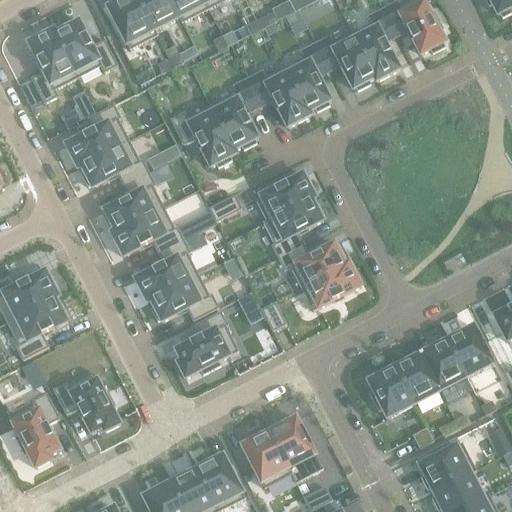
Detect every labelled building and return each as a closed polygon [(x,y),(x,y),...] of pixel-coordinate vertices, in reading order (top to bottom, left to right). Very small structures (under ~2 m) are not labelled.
[(157,40),(136,0),(120,0),(117,2),(119,6),(108,11),(130,54),(157,40)] [(183,26),(169,0),(136,0),(157,40),(158,39),(155,34),(180,21),(182,27),(183,26)] [(209,13),(202,0),(169,0),(183,26),(209,13)] [(234,0),(202,0),(209,13),(234,0)] [(511,0),(484,0),(489,9),(493,7),(499,18),(501,17),(503,21),(511,16),(511,0)] [(444,33),(435,15),(431,17),(422,1),(399,12),(396,7),(384,13),(397,39),(408,33),(414,44),(421,58),(431,53),(433,57),(446,51),(444,47),(446,46),(440,35),(444,33)] [(392,56),(386,45),(397,39),(384,13),(371,20),(374,26),(353,37),(378,85),(400,73),(391,56),(392,56)] [(273,16),(257,24),(262,33),(265,31),(274,26),(278,24),(273,16)] [(118,69),(103,40),(91,46),(87,38),(87,39),(80,25),(77,26),(75,23),(62,30),(64,33),(56,37),(54,34),(78,82),(101,70),(105,76),(118,69)] [(262,33),(257,24),(252,27),(257,35),(262,33)] [(274,26),(265,31),(269,40),(278,35),(274,26)] [(78,82),(54,34),(49,37),(47,33),(33,41),(35,44),(29,47),(38,64),(43,76),(32,82),(45,107),(59,100),(56,94),(78,82)] [(378,85),(353,37),(332,48),(329,41),(316,48),(329,74),(341,68),(354,93),(356,92),(358,95),(371,88),(369,85),(375,82),(377,85),(378,85)] [(219,55),(228,50),(223,39),(214,44),(219,55)] [(331,105),(318,80),(329,74),(316,48),(303,55),(307,61),(286,72),(310,120),(312,119),(310,116),(315,113),(317,116),(330,109),(329,106),(331,105)] [(179,57),(175,50),(165,54),(169,62),(179,57)] [(180,57),(169,63),(174,72),(184,66),(180,57)] [(169,63),(158,68),(163,77),(174,72),(169,63)] [(310,120),(286,72),(265,83),(262,76),(249,83),(262,108),(273,103),(279,114),(280,114),(288,131),(310,120)] [(262,108),(249,83),(238,88),(251,114),(262,108)] [(30,90),(28,84),(20,88),(24,96),(29,94),(30,90)] [(152,90),(147,92),(147,93),(152,102),(157,99),(152,90)] [(96,117),(85,95),(73,101),(77,108),(74,113),(62,120),(67,131),(96,117)] [(252,128),(246,117),(245,117),(235,98),(211,111),(236,158),(237,158),(235,154),(242,150),(244,154),(257,147),(256,144),(258,142),(251,128),(252,128)] [(78,171),(130,145),(119,123),(122,122),(115,109),(97,118),(89,122),(95,134),(84,139),(84,140),(67,149),(78,171)] [(236,158),(211,111),(188,122),(185,116),(171,123),(184,149),(196,142),(202,154),(203,154),(211,171),(217,168),(218,171),(233,164),(231,161),(236,158)] [(150,177),(143,164),(140,165),(130,145),(78,171),(79,172),(82,170),(85,176),(82,178),(88,191),(92,189),(93,191),(118,178),(124,190),(150,177)] [(113,238),(165,212),(154,191),(156,189),(150,177),(124,190),(130,201),(105,214),(106,216),(103,218),(111,234),(114,232),(116,235),(113,237),(113,238)] [(309,204),(315,200),(304,178),(287,187),(275,193),(256,203),(267,224),(264,226),(264,227),(309,204)] [(217,226),(242,212),(235,199),(210,212),(211,214),(217,226)] [(298,237),(323,224),(322,222),(325,220),(318,207),(315,209),(312,203),(316,201),(315,200),(309,204),(264,227),(275,248),(272,249),(279,262),(304,249),(298,237)] [(142,252),(153,246),(159,257),(185,244),(184,244),(178,231),(175,232),(165,212),(113,238),(125,260),(141,251),(142,252)] [(217,226),(211,214),(200,220),(206,232),(217,227),(217,226)] [(200,235),(184,244),(185,244),(191,256),(207,248),(200,235)] [(148,306),(200,279),(189,258),(191,256),(185,244),(159,257),(164,268),(153,274),(136,283),(148,306)] [(346,269),(343,263),(346,261),(340,248),(336,250),(335,247),(310,260),(304,249),(279,262),(285,275),(292,272),(302,292),(344,271),(350,268),(350,267),(346,269)] [(243,278),(234,261),(224,266),(233,284),(243,278)] [(345,299),(362,290),(350,268),(344,271),(302,292),(314,315),(333,305),(345,299)] [(16,322),(59,300),(56,295),(60,293),(52,279),(49,281),(46,275),(29,284),(18,289),(11,278),(0,283),(0,311),(8,327),(16,322)] [(220,312),(212,298),(210,299),(200,279),(148,306),(152,304),(154,310),(151,312),(158,325),(161,323),(163,326),(188,313),(194,325),(220,312)] [(252,295),(238,302),(251,328),(266,320),(262,313),(253,295),(252,295)] [(54,333),(68,326),(67,323),(70,321),(63,308),(60,310),(56,302),(59,300),(16,322),(8,327),(19,349),(17,350),(24,364),(49,351),(43,339),(55,333),(54,333)] [(266,320),(273,335),(287,328),(276,306),(262,313),(266,320)] [(511,310),(508,313),(495,320),(508,345),(511,343),(511,310)] [(239,355),(226,330),(228,329),(221,315),(196,328),(202,340),(190,346),(191,347),(177,354),(182,365),(179,367),(187,382),(201,375),(203,379),(221,369),(219,365),(239,355)] [(494,367),(475,330),(464,336),(462,332),(450,338),(452,342),(448,344),(467,381),(494,367)] [(467,381),(448,344),(443,346),(441,343),(429,349),(431,353),(423,357),(423,356),(421,356),(441,395),(467,381)] [(441,395),(421,356),(420,357),(420,358),(412,362),(411,359),(398,365),(400,369),(396,371),(415,408),(441,395)] [(415,408),(396,371),(391,373),(389,370),(377,376),(379,379),(369,385),(374,394),(370,397),(379,414),(383,412),(388,422),(415,408)] [(117,411),(108,393),(104,395),(93,375),(68,388),(67,386),(54,393),(67,419),(79,413),(85,424),(92,438),(103,432),(105,436),(121,428),(113,413),(117,411)] [(54,440),(48,429),(60,423),(47,397),(33,404),(34,406),(9,419),(19,439),(16,441),(25,459),(29,457),(36,472),(52,464),(50,460),(61,454),(54,440)] [(497,413),(492,404),(482,410),(486,419),(497,413)] [(471,427),(466,418),(456,423),(460,432),(471,427)] [(274,433),(270,436),(292,478),(296,487),(323,473),(297,422),(287,427),(285,423),(273,430),(274,433)] [(444,440),(460,432),(456,423),(440,432),(444,440)] [(414,439),(421,453),(434,446),(427,432),(414,439)] [(253,444),(243,449),(265,492),(292,478),(270,436),(265,438),(264,434),(251,440),(253,444)] [(456,441),(439,450),(443,456),(459,448),(456,441)] [(476,474),(462,446),(459,448),(443,456),(419,468),(425,478),(421,480),(428,493),(431,491),(434,496),(476,474)] [(226,511),(246,502),(224,459),(214,465),(212,461),(200,467),(201,471),(197,473),(203,485),(216,511),(226,511)] [(216,511),(203,485),(197,473),(192,476),(191,472),(178,478),(180,482),(171,487),(177,498),(183,511),(216,511)] [(484,501),(472,477),(477,474),(476,474),(434,496),(436,500),(433,502),(437,511),(465,511),(468,511),(490,499),(489,499),(484,501)] [(183,511),(177,498),(171,487),(167,489),(165,485),(152,492),(154,495),(144,500),(150,511),(183,511)] [(326,491),(304,502),(309,511),(317,511),(333,504),(326,491)] [(496,511),(490,499),(468,511),(465,511),(496,511)]
